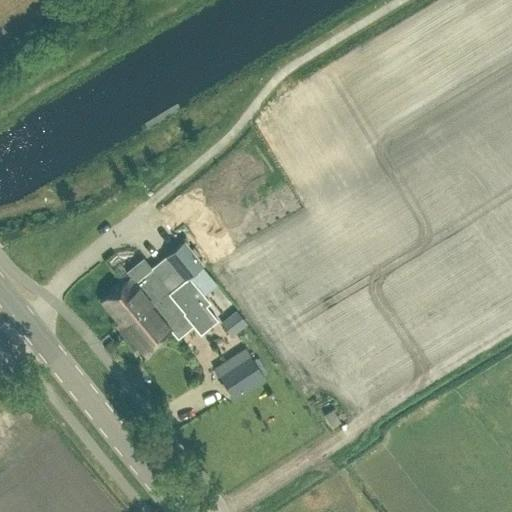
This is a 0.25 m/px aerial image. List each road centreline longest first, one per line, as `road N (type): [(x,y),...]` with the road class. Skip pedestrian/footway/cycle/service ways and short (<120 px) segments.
road 1 (track): [(0,213),(83,187),(291,63)]
road 2 (tertiary): [(180,511),(26,321)]
road 3 (unclassified): [(26,321),(61,275),(151,201)]
